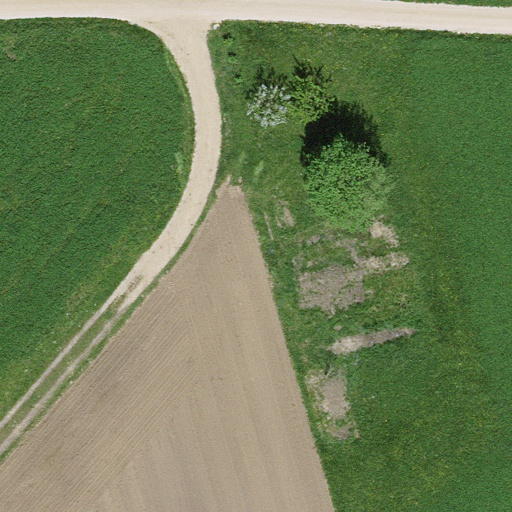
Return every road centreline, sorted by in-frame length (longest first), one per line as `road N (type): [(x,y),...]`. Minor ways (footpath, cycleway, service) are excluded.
road 1 (track): [(174,15),(204,83),(213,169),(188,239),(0,455)]
road 2 (track): [(511,30),(266,16),(0,14)]
